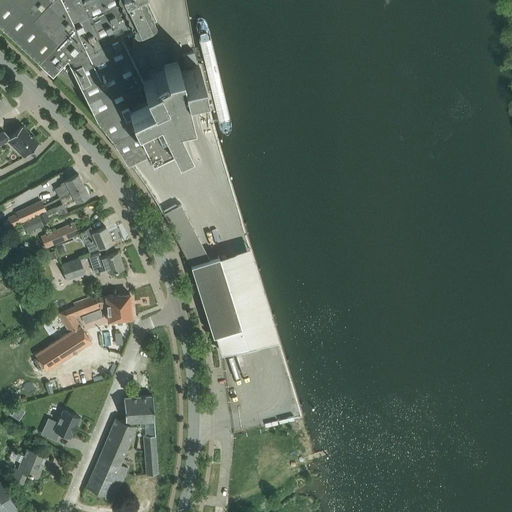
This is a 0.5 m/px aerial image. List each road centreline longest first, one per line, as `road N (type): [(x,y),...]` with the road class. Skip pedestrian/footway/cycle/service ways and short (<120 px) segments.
road 1 (secondary): [(178,309),(125,189),(37,94)]
road 2 (residential): [(64,511),(140,329),(178,309)]
road 3 (secondary): [(181,511),(194,429),(178,309)]
